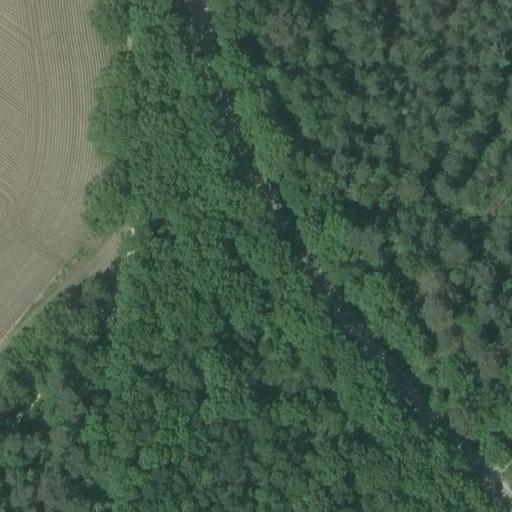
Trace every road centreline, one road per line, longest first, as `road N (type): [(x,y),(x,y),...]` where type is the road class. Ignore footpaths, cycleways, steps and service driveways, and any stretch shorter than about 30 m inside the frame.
road 1 (unclassified): [(511,508),(336,314),(279,224),(243,159),(193,0)]
road 2 (track): [(144,154),(126,216),(0,359)]
road 3 (unclassified): [(144,154),(145,98),(125,0)]
